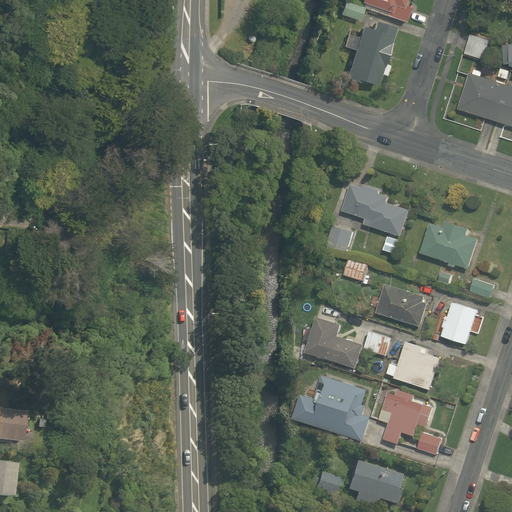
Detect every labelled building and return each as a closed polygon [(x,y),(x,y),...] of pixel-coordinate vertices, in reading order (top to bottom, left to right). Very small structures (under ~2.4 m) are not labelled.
[(403,6),(405,0),(361,0),(361,3),(364,3),(362,8),(344,2),(340,15),(359,21),(363,8),(405,22),(409,8),(403,6)] [(365,83),(376,87),(380,75),(385,76),(388,66),(384,65),(395,29),(374,22),(372,30),(361,27),(358,38),(347,34),(343,47),(354,50),(345,79),(364,85),(365,83)] [(465,54),(484,60),(490,40),(472,34),(465,54)] [(511,44),(504,45),(503,64),(511,64),(510,66),(511,66),(511,44)] [(498,77),(507,79),(509,70),(501,67),(498,77)] [(459,109),(511,126),(511,81),(509,87),(504,86),(505,83),(498,81),(497,83),(480,78),(482,72),(476,70),(475,74),(471,73),(459,109)] [(388,197),(352,185),(343,211),(366,219),(364,224),(390,233),(384,250),(394,253),(409,208),(386,200),(388,197)] [(445,225),(431,221),(422,252),(470,267),(479,238),(467,234),(470,226),(447,219),(445,225)] [(354,232),(331,225),(325,243),(348,250),(354,232)] [(368,264),(350,257),(344,273),(363,280),(368,264)] [(496,286),(474,280),(469,294),(491,301),(496,286)] [(429,301),(385,286),(376,311),(420,326),(429,301)] [(480,309),(452,299),(447,316),(442,315),(434,338),(442,341),(444,335),(467,343),(471,330),(479,333),(483,321),(476,319),(480,309)] [(341,324),(318,316),(306,351),(354,368),(363,344),(337,335),(341,324)] [(393,337),(370,328),(362,348),(385,357),(393,337)] [(428,346),(407,339),(399,364),(390,361),(386,374),(432,389),(442,358),(426,352),(428,346)] [(366,390),(324,375),(314,400),(299,394),(291,416),(361,442),(371,415),(359,410),(366,390)] [(399,394),(389,390),(387,395),(382,393),(374,415),(392,422),(386,438),(399,443),(404,431),(418,436),(414,447),(436,456),(444,435),(425,428),(433,408),(412,400),(416,389),(403,384),(399,394)] [(0,439),(23,442),(26,412),(0,409),(0,439)] [(400,476),(356,462),(348,488),(355,490),(352,500),(372,506),(375,499),(391,504),(400,476)] [(0,494),(11,495),(13,465),(0,464),(0,494)] [(72,471),(56,469),(51,507),(67,509),(72,471)] [(341,481),(311,470),(305,487),(335,498),(341,481)]
